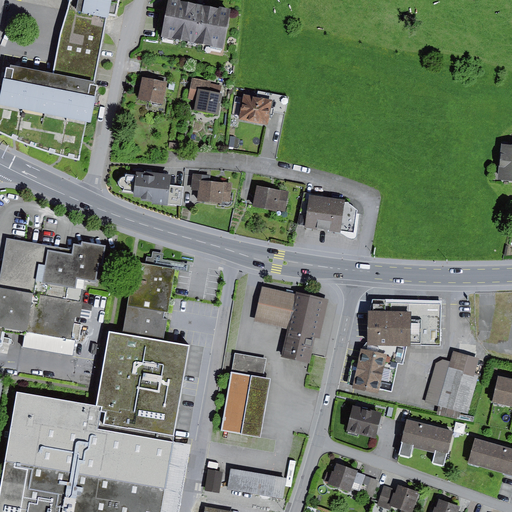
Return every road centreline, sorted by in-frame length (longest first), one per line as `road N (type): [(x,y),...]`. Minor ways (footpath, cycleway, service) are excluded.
road 1 (primary): [(357,271),(259,259),(89,205)]
road 2 (residential): [(176,159),(250,164),(365,194),(371,207),(360,271)]
road 3 (residential): [(140,0),(89,205)]
road 4 (residential): [(318,443),(511,510)]
road 5 (residential): [(318,443),(357,271)]
road 6 (primary): [(511,274),(360,271)]
